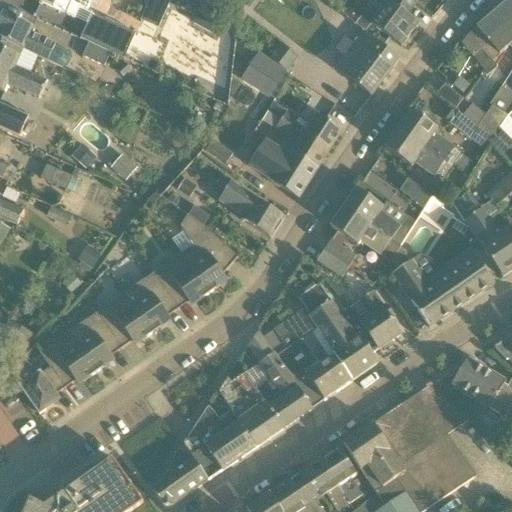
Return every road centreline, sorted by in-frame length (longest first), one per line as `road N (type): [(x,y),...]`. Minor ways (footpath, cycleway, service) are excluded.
road 1 (residential): [(0,490),(246,314),(326,194),(475,0)]
road 2 (residential): [(208,511),(511,304)]
